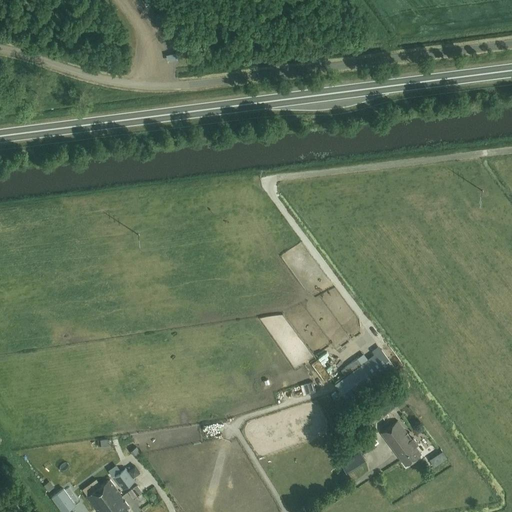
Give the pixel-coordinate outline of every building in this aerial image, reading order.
[(349,404),(362,394),(396,369),(381,349),(348,374),(334,384),(349,404)] [(357,359),(341,370),(345,375),(361,363),(357,359)] [(312,381),(307,383),(310,393),(315,391),(312,381)] [(385,394),(359,413),(369,426),(394,407),(385,394)] [(397,421),(381,433),(405,465),(421,454),(415,446),(418,444),(413,438),(411,439),(397,421)] [(438,464),(449,458),(443,448),(432,454),(438,464)] [(356,454),(361,462),(365,459),(360,451),(356,454)] [(378,453),(368,457),(370,463),(380,459),(378,453)] [(135,481),(125,468),(113,476),(123,489),(135,481)] [(109,479),(86,496),(96,510),(98,508),(101,511),(129,511),(127,508),(129,507),(109,479)] [(141,492),(137,486),(132,489),(137,496),(141,492)] [(63,488),(51,496),(62,511),(64,511),(75,505),(63,488)]
